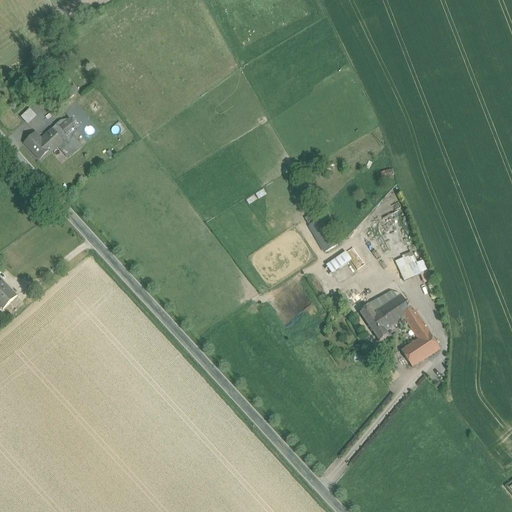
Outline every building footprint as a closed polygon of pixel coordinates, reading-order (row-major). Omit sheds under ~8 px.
[(68,77),(76,88),(86,80),(78,70),(68,77)] [(60,100),(65,107),(81,95),(76,88),(60,100)] [(30,109),(21,118),(27,125),(37,117),(30,109)] [(69,122),(60,127),(58,125),(42,140),(37,135),(26,145),(40,160),(50,151),(52,153),(60,146),(69,137),(74,128),(69,122)] [(69,137),(60,146),(72,159),(82,150),(69,137)] [(322,219),(311,226),(326,251),(337,244),(322,219)] [(328,268),(334,277),(353,263),(347,255),(328,268)] [(396,264),(399,271),(416,264),(413,257),(396,264)] [(416,264),(399,271),(404,282),(421,275),(416,264)] [(0,306),(4,310),(17,297),(3,282),(0,284),(0,306)] [(393,293),(369,308),(373,314),(397,299),(393,293)] [(373,314),(386,333),(405,320),(413,314),(413,313),(401,296),(397,299),(373,314)] [(388,336),(386,333),(373,314),(369,308),(360,314),(380,342),(388,336)] [(415,312),(413,313),(413,314),(405,320),(419,340),(429,334),(415,312)] [(429,334),(419,340),(402,352),(413,368),(440,351),(429,334)]
